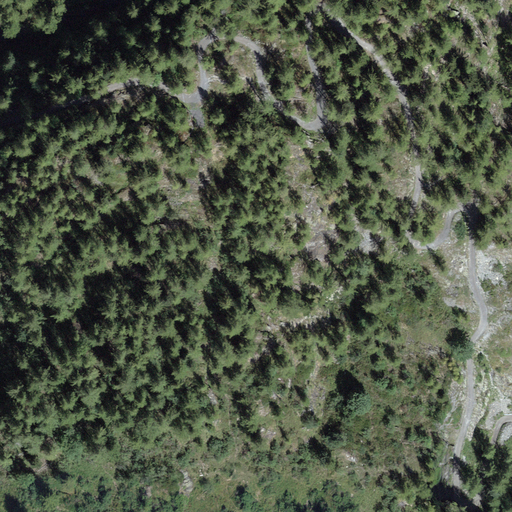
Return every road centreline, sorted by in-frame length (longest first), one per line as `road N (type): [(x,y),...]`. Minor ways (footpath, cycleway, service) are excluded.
road 1 (track): [(511,421),(498,422),(479,499),(458,492),(462,345),(473,318),(458,215),(446,207),(428,244),(409,243),(411,167),(389,82)]
road 2 (track): [(0,124),(102,83),(130,80),(184,99),(196,91),(198,45),(217,33),(247,44),(263,90),(306,126),(320,112),(306,37),(310,22),(324,18),(389,82)]
